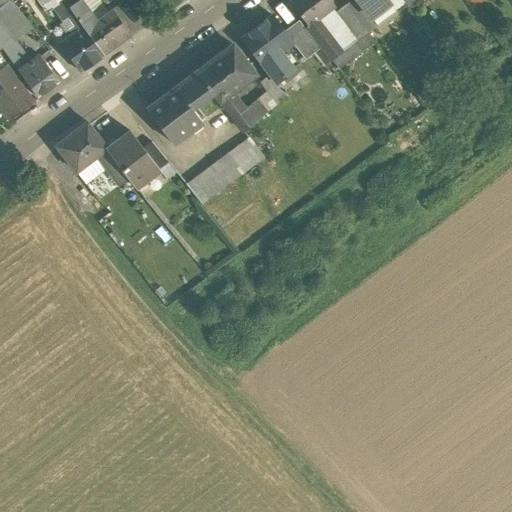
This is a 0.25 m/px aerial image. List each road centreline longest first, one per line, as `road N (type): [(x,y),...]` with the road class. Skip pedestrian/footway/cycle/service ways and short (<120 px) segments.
road 1 (track): [(347,511),(54,186),(36,133)]
road 2 (secondary): [(222,0),(0,160)]
